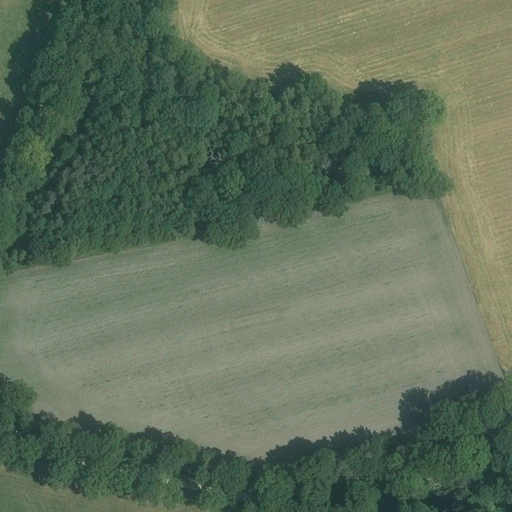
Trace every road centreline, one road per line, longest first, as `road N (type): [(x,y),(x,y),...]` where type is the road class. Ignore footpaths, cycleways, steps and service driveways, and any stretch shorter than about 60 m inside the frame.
road 1 (track): [(311,511),(0,441)]
road 2 (track): [(0,191),(95,0)]
